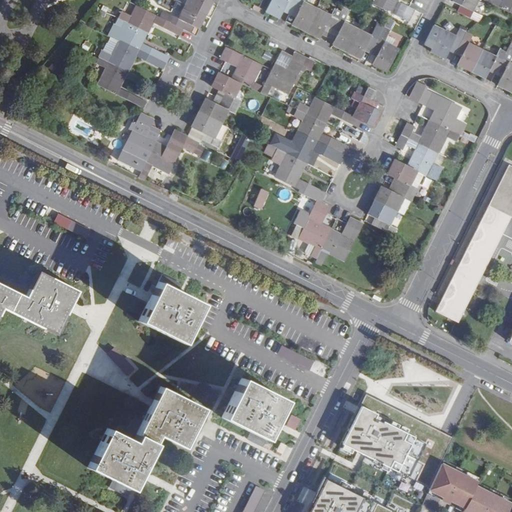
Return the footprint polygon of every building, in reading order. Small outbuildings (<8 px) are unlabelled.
[(186,0),(184,5),(205,15),(212,2),(208,0),(186,0)] [(262,0),(260,6),(266,9),(270,0),(262,0)] [(270,0),(266,9),(265,11),(278,17),(281,11),(284,5),(291,9),(295,0),(270,0)] [(303,0),(295,0),(291,9),(298,12),(294,18),(291,24),(305,31),(316,9),(302,3),(303,0)] [(414,10),(396,1),(396,0),(372,0),(371,3),(408,21),(414,10)] [(451,0),(451,1),(459,5),(463,8),(461,13),(476,21),(479,16),(471,12),(477,0),(451,0)] [(511,0),(500,0),(500,1),(498,0),(482,0),(511,14),(511,0)] [(170,14),(166,11),(162,18),(183,29),(186,22),(192,25),(198,28),(205,15),(184,5),(177,1),(170,14)] [(131,16),(121,11),(118,17),(147,32),(150,26),(148,25),(150,21),(179,36),(183,29),(162,18),(136,5),(131,16)] [(291,9),(284,5),(281,11),(288,15),(291,9)] [(342,7),(339,12),(331,29),(338,32),(335,37),(332,44),(345,51),(356,29),(342,22),(348,11),(342,7)] [(294,18),(298,12),(291,9),(288,15),(294,18)] [(333,9),(329,16),(316,9),(305,31),(319,37),(322,31),(324,26),(331,29),(339,12),(333,9)] [(113,37),(116,38),(119,40),(167,63),(170,56),(140,41),(142,37),(144,38),(147,32),(118,17),(115,23),(119,25),(113,37)] [(192,25),(186,22),(183,29),(189,32),(192,25)] [(450,45),(457,48),(465,32),(458,28),(454,36),(441,30),(433,25),(424,44),(432,48),(430,51),(444,58),(448,50),(450,45)] [(324,26),(322,31),(328,34),(331,29),(324,26)] [(382,27),(380,32),(371,49),(378,53),(376,57),(372,65),(386,72),(397,50),(390,47),(383,43),(387,36),(389,31),(382,27)] [(331,29),(328,34),(335,37),(338,32),(331,29)] [(373,29),(370,36),(356,29),(345,51),(359,58),(362,51),(365,46),(371,49),(380,32),(373,29)] [(457,65),(470,71),(481,50),(467,43),(471,35),(465,32),(457,48),(463,51),(457,65)] [(390,47),(394,40),(387,36),(383,43),(390,47)] [(111,56),(119,40),(116,38),(115,41),(109,38),(106,43),(105,43),(101,51),(109,55),(111,56)] [(109,55),(101,51),(98,57),(128,72),(131,65),(129,64),(134,54),(164,69),(167,63),(119,40),(111,56),(109,55)] [(454,53),(457,48),(450,45),(448,50),(454,53)] [(511,47),(508,45),(505,52),(497,68),(503,71),(497,85),(510,91),(511,86),(511,65),(507,63),(511,53),(511,47)] [(365,46),(362,51),(369,54),(371,49),(365,46)] [(219,73),(212,87),(218,90),(224,93),(221,100),(238,108),(241,102),(234,97),(241,83),(260,92),(264,86),(254,81),(262,65),(226,47),(219,59),(225,62),(236,68),(231,78),(219,73)] [(371,49),(369,54),(376,57),(378,53),(371,49)] [(498,49),(495,56),(481,50),(470,71),(484,78),(490,65),(497,68),(505,52),(498,49)] [(285,69),(291,57),(281,51),(274,64),(285,69)] [(274,64),(264,86),(260,92),(266,95),(271,86),(288,94),(302,66),(308,70),(313,61),(306,58),(294,52),(291,57),(285,69),(274,64)] [(106,68),(97,86),(144,108),(147,102),(117,87),(122,76),(125,77),(128,72),(98,57),(95,63),(106,68)] [(416,83),(409,97),(417,101),(423,89),(424,86),(416,83)] [(375,92),(367,88),(362,97),(371,101),(375,92)] [(417,101),(434,110),(429,120),(459,135),(462,129),(465,123),(455,118),(460,107),(423,89),(417,101)] [(221,100),(224,93),(218,90),(215,97),(221,100)] [(359,103),(353,116),(361,120),(372,127),(380,114),(373,110),(367,108),(371,101),(362,97),(354,92),(350,99),(359,103)] [(212,103),(218,106),(221,100),(215,97),(212,103)] [(299,104),(296,109),(325,124),(330,114),(357,128),(361,120),(353,116),(314,97),(308,109),(299,104)] [(212,103),(205,100),(198,114),(220,124),(227,110),(234,114),(238,108),(221,100),(218,106),(212,103)] [(373,110),(377,104),(371,101),(367,108),(373,110)] [(302,121),(297,131),(344,155),(346,149),(317,134),(320,129),(322,130),(325,124),(296,109),(293,116),(302,121)] [(153,119),(141,114),(122,151),(118,160),(134,169),(140,172),(155,142),(156,139),(161,130),(150,125),(153,119)] [(220,124),(198,114),(189,133),(218,148),(221,142),(213,137),(220,124)] [(414,126),(407,123),(401,135),(438,153),(446,136),(456,141),(459,135),(429,120),(426,126),(428,127),(423,138),(411,132),(414,126)] [(221,142),(228,129),(220,124),(213,137),(221,142)] [(167,145),(166,148),(155,142),(140,172),(146,175),(151,166),(168,174),(186,136),(185,135),(174,130),(167,145)] [(306,156),(311,146),(341,161),(344,155),(297,131),(289,147),(279,142),(276,149),(305,164),(309,157),(306,156)] [(436,181),(439,175),(443,169),(432,164),(438,153),(401,135),(395,147),(400,150),(402,150),(405,144),(417,150),(412,161),(409,159),(406,166),(415,171),(424,175),(436,181)] [(167,145),(156,139),(155,142),(166,148),(167,145)] [(280,165),(274,177),(303,191),(301,194),(317,202),(320,203),(321,200),(324,194),(297,180),(299,176),(296,175),(299,168),(303,170),(305,164),(276,149),(268,144),(263,152),(272,157),(270,160),(280,165)] [(395,160),(387,174),(394,177),(400,181),(397,187),(414,195),(417,189),(409,185),(415,171),(406,166),(395,160)] [(511,165),(509,164),(435,310),(458,321),(462,313),(469,300),(477,283),(511,216),(511,333),(508,341),(511,342),(511,165)] [(417,189),(424,175),(415,171),(409,185),(417,189)] [(400,181),(394,177),(390,184),(397,187),(400,181)] [(388,190),(394,194),(397,187),(390,184),(388,190)] [(410,201),(414,195),(397,187),(394,194),(388,190),(380,187),(374,200),(395,211),(402,198),(410,201)] [(254,205),(262,209),(270,192),(261,188),(254,205)] [(404,215),(410,201),(402,198),(395,211),(404,215)] [(396,229),(388,225),(395,211),(374,200),(366,215),(374,219),(380,221),(376,228),(392,236),(396,229)] [(314,246),(309,256),(315,259),(330,230),(320,225),(329,208),(320,203),(317,202),(298,237),(314,246)] [(58,213),(54,222),(86,238),(90,228),(58,213)] [(349,218),(340,235),(330,230),(315,259),(322,262),(326,252),(343,261),(361,224),(349,218)] [(380,221),(374,219),(370,225),(376,228),(380,221)] [(26,297),(0,284),(0,313),(3,308),(55,335),(77,292),(38,272),(26,297)] [(161,275),(138,322),(181,343),(201,304),(176,292),(180,285),(161,275)] [(282,346),(278,355),(310,369),(314,359),(282,346)] [(422,380),(423,378),(410,372),(399,393),(412,400),(413,399),(425,405),(424,406),(437,413),(448,391),(435,384),(434,386),(422,380)] [(284,401),(240,379),(221,418),(249,432),(246,439),(261,446),(284,401)] [(202,408),(160,387),(133,441),(108,429),(89,467),(113,480),(109,487),(128,496),(158,435),(183,447),(202,408)] [(361,457),(417,480),(425,462),(421,461),(430,439),(379,419),(383,411),(362,403),(342,452),(360,459),(361,457)] [(285,425),(294,429),(299,419),(290,415),(285,425)] [(280,440),(285,443),(289,435),(285,432),(280,440)] [(282,442),(277,449),(283,454),(289,446),(282,442)] [(441,463),(429,490),(443,497),(441,500),(449,504),(450,501),(465,508),(475,486),(477,482),(441,463)] [(249,499),(257,503),(263,491),(255,486),(249,499)] [(511,504),(475,486),(465,508),(462,511),(507,511),(508,510),(511,504)] [(242,511),(252,511),(257,503),(249,499),(242,511)]
